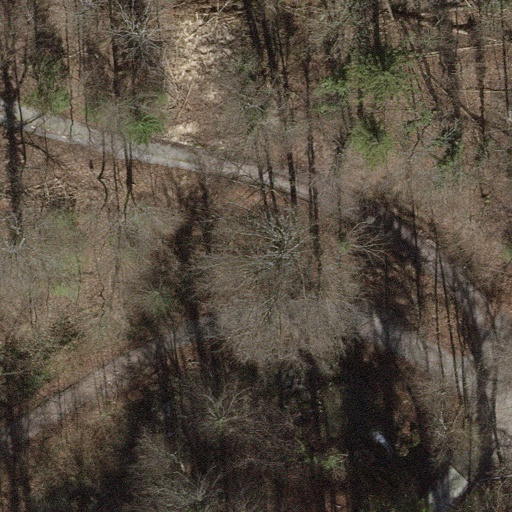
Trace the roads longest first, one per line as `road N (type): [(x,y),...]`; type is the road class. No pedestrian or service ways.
road 1 (track): [(503,421),(500,376),(479,314),(429,261),(384,230),(281,172),(0,104)]
road 2 (track): [(503,421),(445,355),(385,323),(334,309),(247,311),(0,436)]
